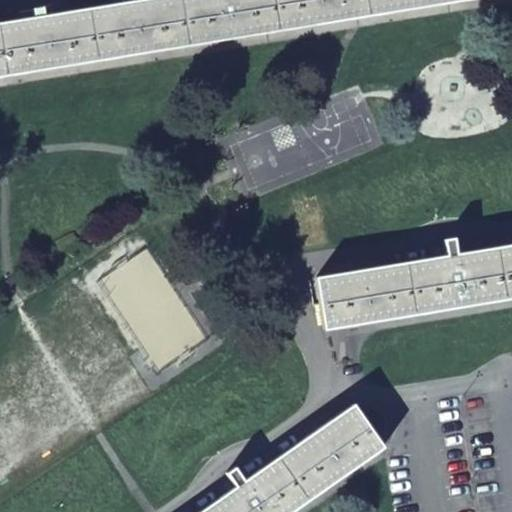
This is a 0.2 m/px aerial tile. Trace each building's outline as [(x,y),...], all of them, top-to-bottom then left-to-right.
[(180,0),(160,0),(90,11),(98,62),(188,47),(180,0)] [(273,0),(180,0),(188,47),(279,33),(273,0)] [(366,0),(273,0),(279,33),(369,18),(366,0)] [(459,0),(366,0),(369,18),(460,4),(459,0)] [(90,11),(0,25),(0,31),(7,76),(98,62),(90,11)] [(511,248),(495,251),(504,302),(511,300),(511,248)] [(495,251),(405,266),(413,316),(504,302),(495,251)] [(405,266),(315,280),(323,331),(413,316),(405,266)] [(351,407),(276,459),(305,501),(381,449),(351,407)] [(276,459),(201,511),(202,511),(289,511),(305,501),(276,459)]
